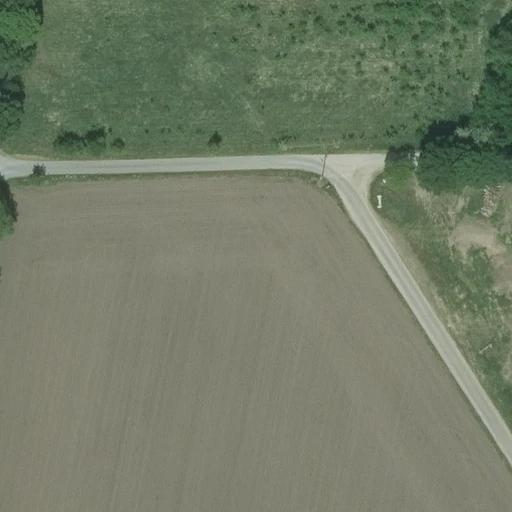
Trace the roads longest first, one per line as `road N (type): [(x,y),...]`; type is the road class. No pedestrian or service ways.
road 1 (unclassified): [(325,163),(511,456)]
road 2 (unclassified): [(0,172),(325,163)]
road 3 (unclassified): [(325,163),(511,164)]
